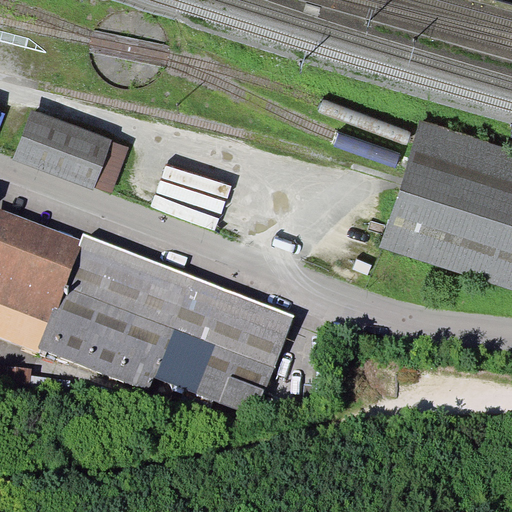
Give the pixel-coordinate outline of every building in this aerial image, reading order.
[(112,138),(32,109),(13,159),(94,188),(95,186),(111,140),(112,138)] [(511,150),(421,120),(380,246),(511,289),(511,150)] [(129,146),(111,140),(95,186),(112,192),(129,146)] [(81,238),(0,207),(0,337),(37,351),(81,238)] [(293,316),(83,234),(81,238),(37,351),(40,353),(43,349),(148,390),(154,375),(254,414),(293,316)]
